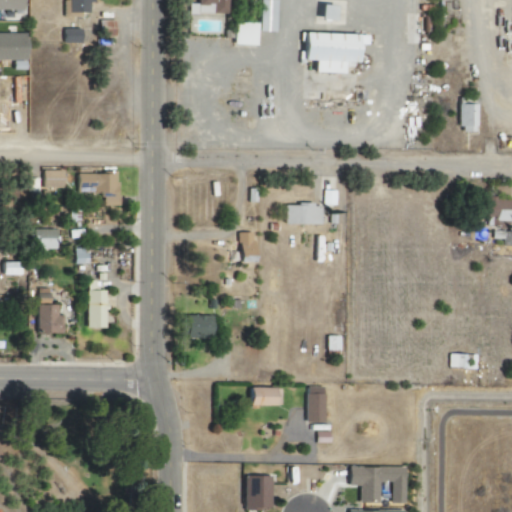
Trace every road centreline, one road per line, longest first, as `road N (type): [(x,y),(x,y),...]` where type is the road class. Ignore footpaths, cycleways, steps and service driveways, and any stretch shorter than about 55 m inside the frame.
road 1 (residential): [(173,511),(168,421),(154,381),(154,0)]
road 2 (residential): [(155,162),(511,164)]
road 3 (residential): [(155,22),(411,32)]
road 4 (residential): [(0,158),(155,162)]
road 5 (residential): [(154,381),(0,377)]
